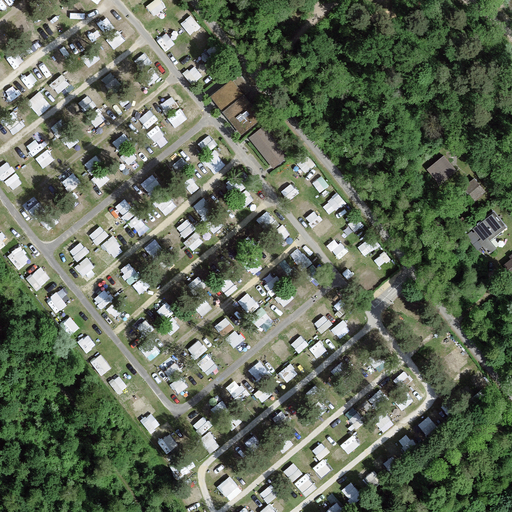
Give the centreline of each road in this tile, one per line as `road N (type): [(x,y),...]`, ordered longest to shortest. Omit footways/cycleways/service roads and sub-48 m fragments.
road 1 (residential): [(511,395),(190,0)]
road 2 (track): [(372,511),(511,398)]
